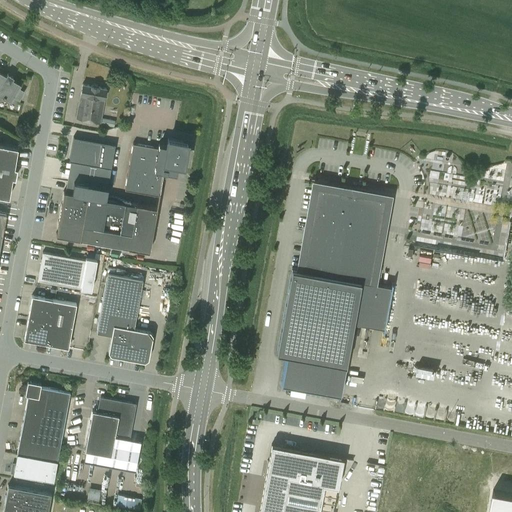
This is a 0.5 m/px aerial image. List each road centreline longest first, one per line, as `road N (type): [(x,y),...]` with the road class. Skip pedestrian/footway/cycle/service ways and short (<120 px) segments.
road 1 (unclassified): [(6,353),(51,76),(0,43)]
road 2 (tertiary): [(199,392),(254,61)]
road 3 (unclassified): [(511,447),(199,392)]
road 4 (primary): [(511,117),(254,61)]
road 5 (primary): [(254,61),(117,32),(31,0)]
road 6 (unclassified): [(199,392),(6,353)]
road 7 (unknown): [(391,247),(405,316),(367,421)]
road 8 (tertiary): [(190,511),(199,392)]
